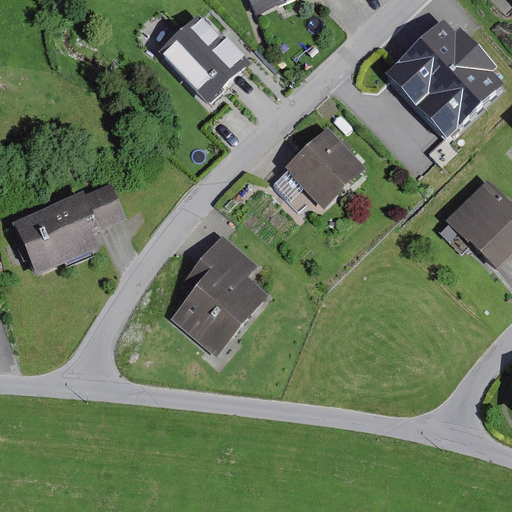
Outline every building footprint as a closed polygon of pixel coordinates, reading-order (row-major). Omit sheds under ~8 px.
[(246,0),(257,22),(304,0),(246,0)] [(199,22),(158,61),(208,113),(252,72),(226,44),(222,47),(199,22)] [(444,27),(384,83),(446,148),(505,92),(493,80),(498,75),(461,36),(456,40),(444,27)] [(367,177),(328,136),(286,176),(324,217),(367,177)] [(511,208),(489,186),(447,228),(450,231),(442,239),(463,260),(470,253),(500,282),(511,269),(511,208)] [(111,189),(15,231),(37,282),(99,256),(91,239),(126,224),(111,189)] [(196,298),(173,324),(218,362),(269,301),(249,284),(259,272),(223,241),(184,288),(196,298)]
